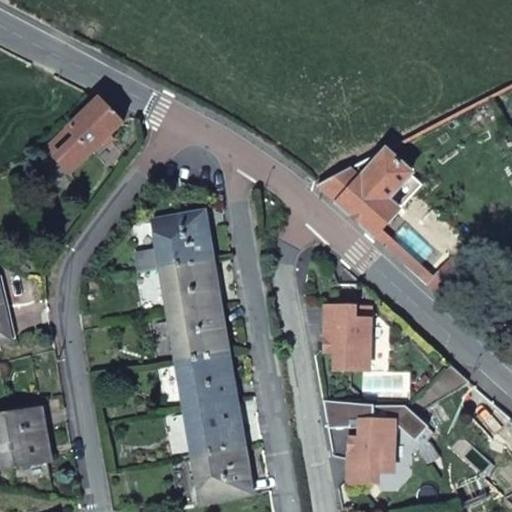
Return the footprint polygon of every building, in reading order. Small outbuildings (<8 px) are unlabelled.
[(125,123),(100,98),(68,128),(76,137),(55,157),(72,174),(125,123)] [(322,193),(373,238),(380,230),(421,186),(384,152),(360,179),(350,170),(315,189),(322,193)] [(163,268),(213,259),(205,212),(155,220),(163,268)] [(373,238),(425,285),(432,277),(380,230),(373,238)] [(163,268),(159,250),(139,254),(142,271),(163,268)] [(221,305),(213,259),(163,268),(170,314),(221,305)] [(425,285),(449,307),(472,281),(448,259),(432,277),(425,285)] [(0,286),(0,342),(13,340),(0,286)] [(353,309),(325,309),(324,329),(334,329),(334,354),(334,372),(368,373),(369,298),(353,298),(353,309)] [(229,351),(221,305),(170,314),(178,360),(229,351)] [(334,329),(324,329),(324,354),(334,354),(334,329)] [(237,399),(229,351),(178,360),(186,407),(237,399)] [(511,422),(511,403),(496,390),(487,400),(511,422)] [(245,445),(237,399),(186,407),(194,454),(245,445)] [(480,408),(494,420),(500,413),(486,401),(480,408)] [(42,411),(0,417),(0,469),(51,461),(42,411)] [(393,422),(359,422),(359,440),(358,465),(348,464),(348,485),(376,485),(376,473),(392,474),(393,422)] [(358,465),(359,440),(349,440),(348,464),(358,465)] [(253,493),(245,445),(194,454),(202,502),(253,493)]
